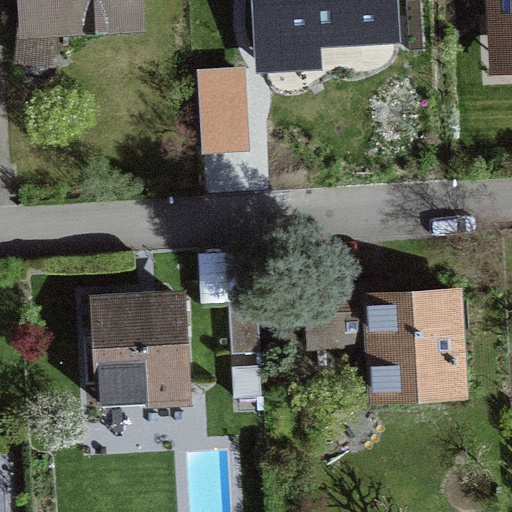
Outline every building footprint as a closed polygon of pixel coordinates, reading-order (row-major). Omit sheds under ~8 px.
[(19,59),(43,61),(46,25),(72,23),(121,20),(119,0),(23,0),(25,24),(22,24),(19,59)] [(261,0),(263,39),(326,35),(390,32),(388,0),(261,0)] [(511,0),(497,0),(498,13),(511,25),(511,0)] [(200,298),(228,296),(231,352),(259,351),(256,294),(254,253),(198,256),(200,298)] [(310,345),(340,343),(339,334),(372,332),(376,396),(460,392),(454,292),(421,293),(372,296),(372,286),(307,290),(310,345)] [(152,299),(94,302),(100,403),(187,395),(182,298),(152,299)]
